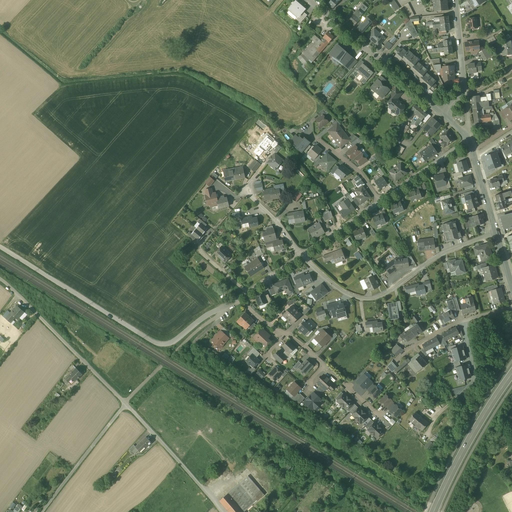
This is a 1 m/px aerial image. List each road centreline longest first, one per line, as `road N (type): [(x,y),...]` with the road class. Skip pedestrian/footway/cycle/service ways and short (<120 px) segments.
road 1 (unclassified): [(240,298),(175,340),(155,343),(0,246)]
road 2 (unclassified): [(496,232),(441,253),(372,298),(344,293),(302,256)]
road 3 (unclassified): [(125,403),(0,279)]
road 4 (unclassified): [(442,114),(310,0)]
road 5 (primary): [(433,511),(511,374)]
road 6 (unclassified): [(222,511),(125,403)]
road 7 (track): [(423,436),(476,377),(462,320)]
road 8 (unclassified): [(125,403),(41,511)]
road 9 (track): [(511,307),(462,320),(396,360)]
road 10 (unclassified): [(456,0),(463,88),(442,114)]
